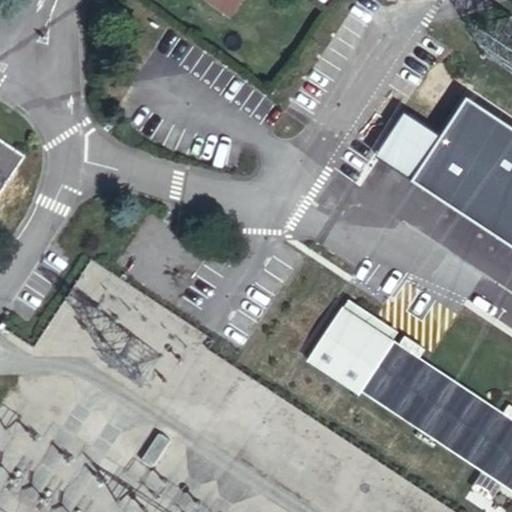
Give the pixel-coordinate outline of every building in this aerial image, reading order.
[(215,0),(232,12),(240,0),(215,0)] [(511,122),(445,76),(407,132),(511,204),(511,122)] [(0,189),(26,149),(0,132),(0,189)] [(181,232),(154,212),(115,265),(144,285),(181,232)] [(419,428),(511,488),(511,413),(429,359),(344,303),(309,356),(419,428)] [(173,439),(161,431),(142,460),(154,468),(173,439)]
